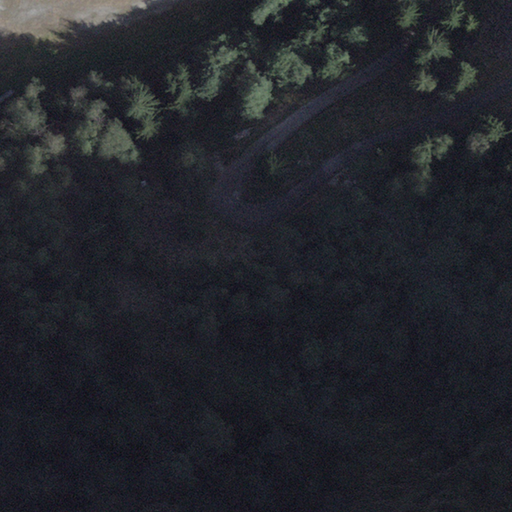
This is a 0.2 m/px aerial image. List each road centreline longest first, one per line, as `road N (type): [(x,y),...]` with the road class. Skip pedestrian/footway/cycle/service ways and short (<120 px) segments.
road 1 (track): [(438,0),(372,67),(269,134),(233,194),(260,206),(511,79)]
road 2 (track): [(167,0),(0,56)]
